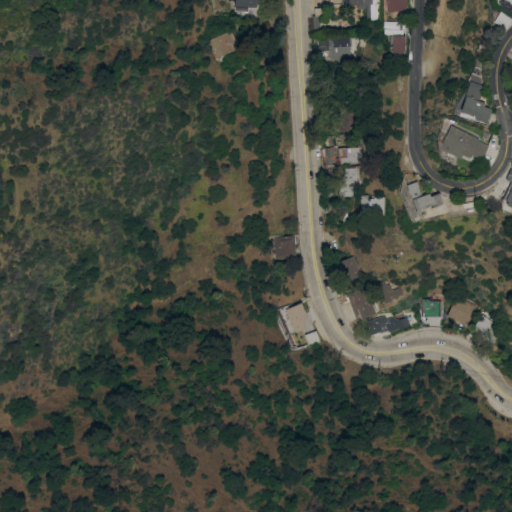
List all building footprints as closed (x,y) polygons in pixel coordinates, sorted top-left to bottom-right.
[(233,0),(255,0),(255,8),(247,7),(246,11),(233,10),(233,0)] [(378,0),(379,19),(365,19),(365,5),(361,4),(355,5),(354,3),(348,4),(348,5),(340,5),(340,3),(328,3),(327,0),(378,0)] [(406,0),(406,9),(386,12),(383,0),(406,0)] [(316,16),(317,30),(312,31),(311,15),(313,15),(313,8),(325,7),(325,15),(316,16)] [(230,30),(235,42),(231,44),(234,50),(216,58),(208,39),(230,30)] [(404,35),(403,53),(389,52),(390,34),(404,35)] [(318,61),(316,37),(349,35),(350,57),(319,61),(318,61)] [(256,64),(262,54),(271,59),(266,69),(256,64)] [(482,86),(477,100),(483,102),(482,106),(489,109),(484,123),(474,119),(473,121),(450,114),(453,106),(458,108),(468,81),(482,86)] [(343,82),(344,97),(352,96),(353,132),(337,132),(337,120),(342,120),(342,113),(341,113),(339,111),(337,109),(330,108),(329,83),(343,82)] [(439,142),(435,142),(435,137),(438,133),(443,136),(449,125),(477,138),(476,140),(487,145),(480,159),(469,154),(468,158),(460,154),(459,158),(440,149),(439,142)] [(336,146),(322,147),(323,167),(336,166),(336,146)] [(349,156),(349,147),(361,146),(361,157),(357,157),(357,163),(338,163),(338,157),(349,156)] [(355,179),(352,179),(352,189),(351,189),(351,193),(343,193),(342,190),(341,190),(340,174),(343,174),(342,168),(354,167),(355,179)] [(511,208),(500,202),(501,200),(499,198),(507,182),(503,179),(510,168),(511,169),(511,208)] [(441,204),(428,209),(427,207),(419,210),(420,213),(414,215),(413,212),(412,212),(408,201),(407,201),(401,185),(416,180),(420,193),(426,190),(428,194),(436,191),(437,193),(441,204)] [(357,196),(357,195),(365,194),(365,196),(365,198),(381,197),(380,214),(377,214),(368,215),(367,206),(365,207),(366,210),(358,210),(357,196)] [(476,208),(471,208),(464,210),(463,205),(464,205),(463,196),(472,195),(473,196),(476,208)] [(339,199),(341,213),(328,215),(327,206),(326,200),(328,200),(339,199)] [(295,256),(275,258),(273,237),(293,235),(295,256)] [(360,276),(347,281),(343,272),(338,261),(351,255),(360,276)] [(400,294),(389,298),(389,300),(381,303),(379,298),(376,299),(371,285),(382,280),(384,285),(387,283),(389,290),(397,287),(400,294)] [(355,320),(345,293),(349,292),(348,291),(362,286),(368,304),(369,304),(373,313),(355,320)] [(427,296),(427,291),(442,291),(442,300),(441,300),(441,317),(437,317),(436,318),(432,318),(431,317),(425,317),(425,314),(420,314),(420,298),(422,296),(427,296)] [(446,316),(455,295),(476,305),(466,325),(446,316)] [(382,315),(387,326),(385,326),(387,329),(379,332),(379,331),(367,335),(362,322),(382,315)] [(485,347),(468,333),(482,315),(488,319),(501,329),(490,343),(489,342),(487,344),(485,347)]
